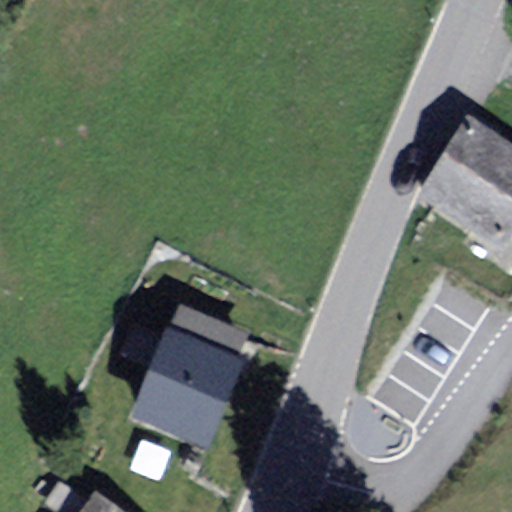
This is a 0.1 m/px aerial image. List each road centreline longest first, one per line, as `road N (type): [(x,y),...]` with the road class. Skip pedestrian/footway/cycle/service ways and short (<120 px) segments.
road 1 (tertiary): [(471,0),(285,490)]
road 2 (residential): [(511,349),(444,451),(401,496),(360,504),(285,490)]
